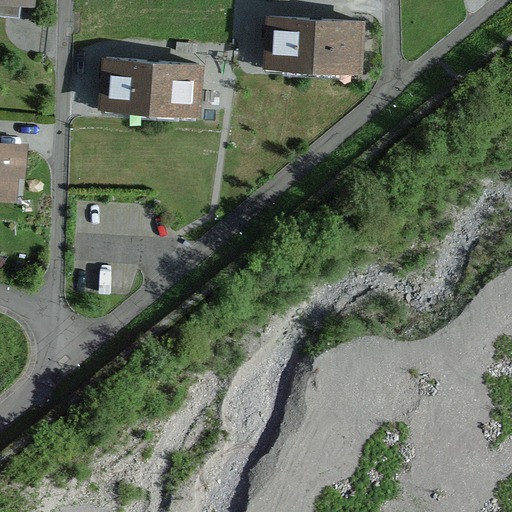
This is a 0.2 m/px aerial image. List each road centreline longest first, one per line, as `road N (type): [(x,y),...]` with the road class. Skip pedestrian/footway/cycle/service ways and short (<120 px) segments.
road 1 (residential): [(70,360),(390,93)]
road 2 (residential): [(390,93),(503,0)]
